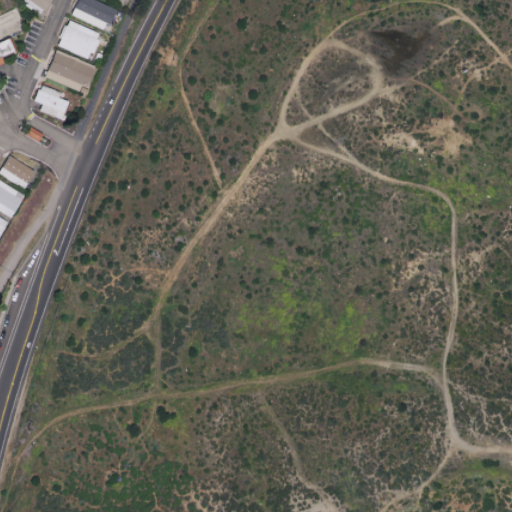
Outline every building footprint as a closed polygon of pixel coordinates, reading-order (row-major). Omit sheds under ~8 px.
[(113,9),(92,0),(75,0),(68,16),(104,31),(113,9)] [(98,34),(66,20),(55,46),(87,60),(98,34)] [(0,64),(1,64),(0,62),(0,57),(11,53),(6,40),(0,42),(0,64)] [(80,93),(91,66),(53,50),(42,77),(80,93)] [(39,104),(37,113),(61,119),(65,101),(57,99),(59,91),(37,86),(33,103),(39,104)] [(0,165),(0,176),(22,189),(32,172),(6,156),(0,165)] [(0,214),(8,219),(22,196),(0,182),(0,214)]
